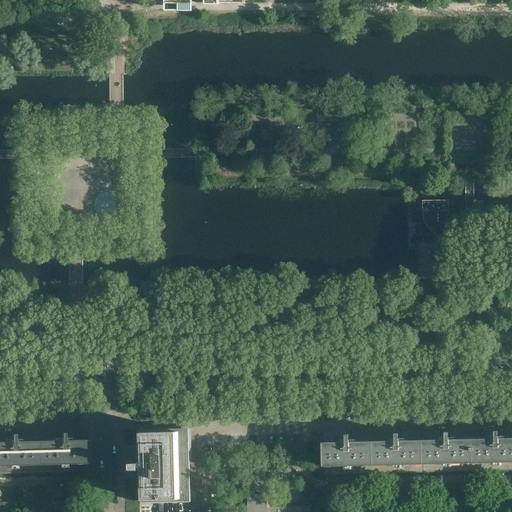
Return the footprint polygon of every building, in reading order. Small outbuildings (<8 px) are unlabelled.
[(164,0),(165,3),(178,3),(178,12),(192,12),(192,3),(204,3),(204,5),(219,5),(219,3),(245,3),(244,0),(164,0)] [(452,223),(449,218),(448,201),(422,202),(422,203),(424,218),(424,220),(425,222),(426,223),(426,225),(428,227),(429,229),(430,230),(432,231),(433,232),(435,234),(437,235),(438,236),(440,236),(442,237),(444,237),(446,238),(449,238),(449,225),(452,223)] [(190,502),(189,429),(140,430),(140,463),(132,464),(133,470),(141,470),(141,503),(190,502)] [(511,470),(511,438),(500,439),(500,436),(498,436),(498,431),(495,431),(495,436),(494,436),(494,439),(472,439),(473,471),(511,470)] [(473,471),(472,439),(450,440),(450,437),(449,438),(449,432),(445,432),(445,438),(444,438),(444,440),(422,441),(423,472),(473,471)] [(88,472),(87,440),(65,440),(65,438),(63,438),(63,433),(60,433),(60,438),(59,438),(59,441),(37,441),(38,473),(88,472)] [(0,474),(38,473),(37,441),(15,442),(15,439),(14,439),(14,434),(10,434),(10,439),(9,439),(9,442),(0,442),(0,474)] [(423,472),(422,441),(400,441),(400,439),(399,439),(399,434),(395,434),(396,439),(394,439),(394,441),(373,442),(374,474),(423,472)] [(374,474),(373,442),(351,442),(351,440),(350,440),(350,435),(346,435),(346,440),(345,440),(345,442),(323,443),(324,475),(374,474)] [(310,511),(310,507),(298,507),(298,506),(296,506),(296,507),(267,508),(267,495),(247,495),(248,508),(245,509),(245,511),(310,511)]
